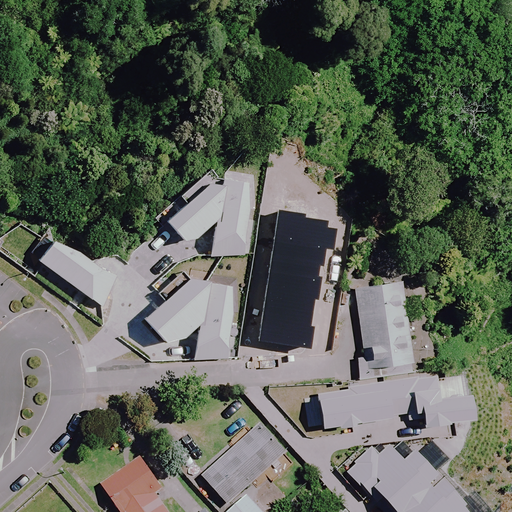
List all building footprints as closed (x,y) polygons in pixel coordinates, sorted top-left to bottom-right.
[(54,246),(11,220),(0,238),(0,244),(40,269),(54,246)] [(226,257),(241,243),(229,230),(214,244),(207,237),(133,308),(161,338),(236,267),(226,257)] [(328,249),(277,239),(269,283),(311,291),(314,275),(322,276),(328,249)] [(358,338),(361,359),(351,360),(353,373),(376,370),(411,365),(399,281),(351,288),(358,338)] [(325,319),(292,319),(292,356),(325,356),(325,319)] [(219,351),(217,330),(171,334),(173,355),(219,351)] [(375,498),(376,492),(391,494),(405,397),(365,391),(350,488),(359,489),(359,495),(375,498)] [(256,424),(232,446),(198,478),(226,509),(222,511),(260,511),(243,493),(284,455),(256,424)] [(159,490),(138,459),(98,486),(115,511),(163,511),(152,495),(159,490)]
